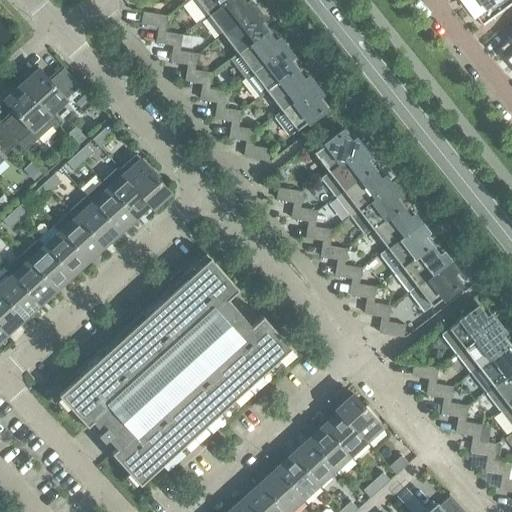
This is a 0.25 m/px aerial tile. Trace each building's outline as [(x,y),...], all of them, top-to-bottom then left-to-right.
[(201,21),(209,15),(228,0),(188,0),(186,2),(201,21)] [(228,0),(209,15),(224,34),(256,8),(250,0),(248,2),(247,0),(228,0)] [(511,0),(463,0),(483,25),(511,3),(511,0)] [(224,34),(238,53),(269,29),(261,18),(263,17),(256,8),(224,34)] [(143,24),(166,28),(168,16),(145,12),(143,24)] [(230,59),(245,78),(286,46),(279,38),(278,40),(269,29),(238,53),(230,59)] [(158,43),(181,47),(183,35),(160,31),(158,43)] [(511,37),(501,48),(511,59),(511,37)] [(267,91),(298,67),(290,56),(292,55),(286,46),(245,78),(260,97),(267,91)] [(172,62),(195,66),(198,54),(174,50),(172,62)] [(267,91),(282,110),(315,85),(309,76),(307,78),(298,67),(267,91)] [(33,70),(20,82),(49,114),(81,86),(64,68),(50,80),(40,69),(36,73),(33,70)] [(187,81),(210,85),(212,73),(189,69),(187,81)] [(15,112),(2,124),(18,142),(49,114),(20,82),(7,94),(9,97),(5,101),(15,112)] [(315,85),(282,110),(274,116),(290,135),(328,106),(319,94),(321,93),(315,85)] [(202,100),(225,104),(227,92),(204,88),(202,100)] [(216,119),(239,123),(241,111),(218,107),(216,119)] [(0,158),(18,142),(2,124),(0,125),(0,158)] [(231,138),(254,142),(256,130),(233,126),(231,138)] [(75,127),(67,134),(77,145),(85,138),(75,127)] [(93,139),(100,147),(113,136),(105,128),(93,139)] [(314,152),(329,171),(362,146),(356,138),(351,142),(342,130),(314,152)] [(87,145),(77,154),(84,162),(94,153),(87,145)] [(245,157),(268,161),(271,149),(247,145),(245,157)] [(322,177),(336,196),(372,169),(364,158),(368,154),(362,146),(329,171),(329,172),(322,177)] [(84,162),(77,154),(67,162),(74,170),(84,162)] [(137,154),(120,169),(125,174),(125,175),(150,203),(150,204),(152,207),(170,191),(142,159),(137,154)] [(31,161),(23,168),(34,180),(41,173),(31,161)] [(119,167),(102,182),(134,218),(150,204),(150,203),(125,175),(125,174),(120,169),(119,167)] [(336,196),(351,215),(391,184),(385,176),(381,180),(372,169),(336,196)] [(55,174),(45,183),(52,191),(62,182),(55,174)] [(102,182),(86,196),(118,232),(134,218),(102,182)] [(52,191),(45,183),(35,192),(42,200),(52,191)] [(366,234),(373,229),(401,207),(393,196),(397,192),(391,184),(351,215),(366,234)] [(278,200),(301,204),(303,192),(280,188),(278,200)] [(86,196),(70,211),(102,247),(118,232),(86,196)] [(23,203),(13,212),(20,220),(30,211),(23,203)] [(293,219),(316,223),(318,211),(295,207),(293,219)] [(373,229),(388,248),(421,222),(414,214),(410,218),(401,207),(373,229)] [(54,225),(61,233),(86,261),(102,247),(70,211),(54,225)] [(20,220),(13,212),(3,220),(10,228),(20,220)] [(380,253),(395,272),(431,245),(422,234),(427,230),(421,222),(388,248),(380,253)] [(307,238),(331,242),(333,230),(309,226),(307,238)] [(61,233),(46,246),(45,247),(70,276),(86,261),(61,233)] [(39,239),(22,254),(54,290),(70,276),(45,247),(46,246),(39,239)] [(322,257),(345,261),(347,249),(324,245),(322,257)] [(395,272),(410,291),(450,261),(444,252),(439,256),(431,245),(395,272)] [(9,269),(7,270),(38,305),(54,290),(22,254),(9,266),(9,269)] [(117,448),(112,452),(141,484),(292,347),(263,316),(252,326),(228,299),(239,289),(211,257),(59,394),(88,426),(93,421),(102,431),(99,434),(105,441),(108,438),(117,448)] [(450,261),(410,291),(425,311),(460,284),(451,272),(456,269),(450,261)] [(337,276),(360,280),(362,268),(339,264),(337,276)] [(0,294),(22,319),(38,305),(7,270),(0,277),(0,294)] [(351,295),(374,299),(376,287),(353,283),(351,295)] [(0,294),(0,326),(6,333),(22,319),(0,294)] [(366,314),(389,318),(391,306),(368,302),(366,314)] [(442,334),(457,354),(497,322),(491,314),(487,318),(478,306),(442,334)] [(381,333),(404,337),(406,325),(383,321),(381,333)] [(457,354),(472,373),(507,345),(499,334),(504,330),(497,322),(457,354)] [(472,373),(486,392),(511,371),(511,351),(507,345),(472,373)] [(414,376),(437,380),(439,368),(416,364),(414,376)] [(511,371),(486,392),(501,411),(511,402),(511,371)] [(428,395),(451,399),(453,387),(430,383),(428,395)] [(336,410),(339,413),(340,412),(366,440),(382,425),(354,394),(336,410)] [(443,414),(466,418),(468,406),(445,402),(443,414)] [(511,402),(501,411),(511,424),(511,402)] [(339,413),(324,427),(350,455),(366,440),(340,412),(339,413)] [(457,433),(481,437),(483,425),(459,421),(457,433)] [(324,427),(308,441),(334,469),(350,455),(324,427)] [(472,452),(495,456),(497,444),(474,440),(472,452)] [(308,441),(292,456),(318,484),(334,469),(308,441)] [(389,466),(397,474),(409,463),(402,455),(389,466)] [(292,456),(276,470),(302,498),(318,484),(292,456)] [(486,471),(510,475),(511,463),(488,459),(486,471)] [(276,470),(260,485),(284,511),(286,511),(302,498),(276,470)] [(383,472),(373,481),(381,489),(390,480),(383,472)] [(501,490),(511,492),(511,479),(503,478),(501,490)] [(381,489),(373,481),(363,490),(371,498),(381,489)] [(284,511),(260,485),(244,499),(255,511),(284,511)] [(468,511),(450,492),(428,511),(468,511)] [(255,511),(244,499),(229,511),(255,511)] [(351,501),(341,510),(343,511),(354,511),(358,509),(351,501)]
